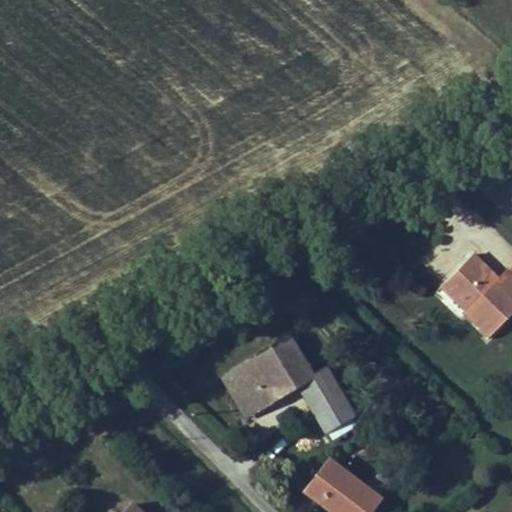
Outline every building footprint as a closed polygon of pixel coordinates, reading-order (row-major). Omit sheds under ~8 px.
[(498,281),(473,256),(446,282),(472,309),(465,315),(464,316),(487,339),(511,314),(511,280),(506,274),(498,281)] [(439,289),(465,315),(472,309),(446,282),(439,289)] [(290,336),(219,376),(244,420),(298,389),(315,380),(313,375),(290,336)] [(313,375),(315,380),(298,389),(325,436),(357,418),(327,367),(313,375)] [(372,511),(382,500),(328,459),(301,494),(324,511),(372,511)] [(140,511),(132,503),(123,511),(140,511)]
